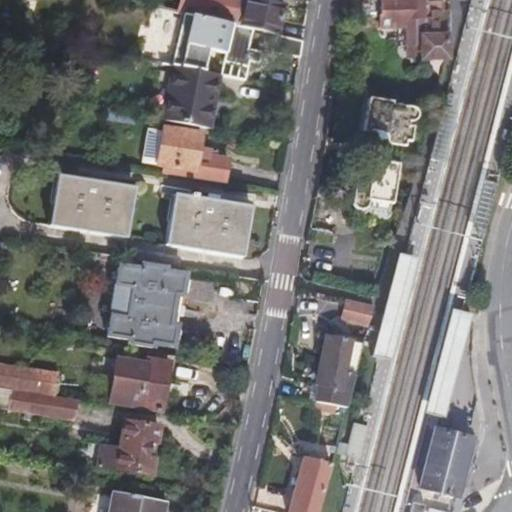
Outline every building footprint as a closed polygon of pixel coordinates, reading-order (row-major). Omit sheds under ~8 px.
[(239,26),(276,35),(284,3),(268,0),(230,0),(228,9),(242,13),(239,26)] [(446,58),(451,58),(450,36),(452,36),(451,11),(434,11),(433,2),(429,2),(428,0),(381,0),(382,14),(380,14),(380,27),(410,26),(412,59),(446,58)] [(178,67),(217,76),(226,31),(188,22),(178,67)] [(299,57),(302,41),(282,36),(278,52),(299,57)] [(206,129),(217,76),(178,67),(172,66),(162,121),(206,129)] [(341,160),(336,187),(341,188),(352,189),(351,197),(350,204),(351,204),(351,207),(352,211),(355,213),(358,214),(362,214),(364,213),(366,212),(368,209),(369,201),(390,205),(392,205),(399,165),(384,162),(387,145),(404,148),(405,142),(411,142),(414,128),(408,126),(409,122),(412,121),(415,119),(417,116),(417,115),(417,113),(416,109),(392,104),(392,101),(368,96),(362,131),(367,131),(366,135),(362,134),(361,141),(365,145),(363,153),(358,152),(357,162),(343,160),(341,160)] [(161,166),(159,174),(222,185),(226,160),(208,156),(210,149),(200,147),(203,135),(161,127),(158,139),(152,164),(161,166)] [(132,159),(152,164),(158,139),(138,134),(132,159)] [(323,138),(321,147),(338,149),(342,150),(343,145),(344,141),(323,138)] [(343,145),(342,150),(344,150),(358,152),(363,153),(365,145),(344,141),(343,145)] [(332,187),(336,187),(341,160),(336,159),(332,187)] [(126,190),(49,177),(41,228),(117,240),(126,190)] [(352,189),(341,188),(347,197),(351,197),(352,189)] [(242,210),(165,197),(158,247),(234,259),(242,210)] [(388,212),(390,205),(369,201),(368,209),(388,212)] [(376,345),(373,355),(393,360),(419,258),(405,255),(399,253),(395,270),(385,308),(385,310),(380,330),(376,345)] [(135,289),(135,292),(178,300),(182,279),(163,275),(163,271),(141,268),(140,272),(118,268),(115,285),(135,289)] [(259,305),(262,283),(232,278),(229,301),(259,305)] [(178,300),(135,292),(130,320),(110,317),(106,340),(130,344),(128,349),(150,352),(151,347),(170,351),(178,300)] [(374,308),(374,307),(346,299),(341,319),(369,326),(374,308)] [(455,308),(451,307),(424,416),(427,417),(429,417),(436,419),(437,420),(445,422),(449,399),(460,351),(468,311),(455,308)] [(364,342),(324,333),(313,386),(316,387),(315,390),(317,391),(341,394),(345,378),(354,380),(364,342)] [(159,414),(168,366),(147,363),(145,372),(117,367),(111,407),(159,414)] [(58,375),(0,365),(0,387),(54,396),(58,375)] [(317,391),(315,390),(313,403),(346,409),(354,380),(345,378),(341,394),(317,391)] [(13,393),(0,390),(0,411),(9,413),(13,393)] [(72,424),(76,403),(13,393),(9,413),(72,424)] [(330,431),(332,423),(310,418),(304,451),(287,509),(297,511),(319,511),(333,459),(330,458),(336,432),(330,431)] [(363,425),(356,423),(346,455),(348,455),(357,458),(360,459),(369,427),(363,425)] [(156,432),(123,426),(117,452),(100,449),(96,471),(147,481),(156,432)] [(413,490),(453,501),(468,443),(452,439),(432,433),(429,432),(426,443),(423,456),(418,472),(413,490)] [(113,495),(109,511),(165,511),(166,506),(113,495)] [(422,511),(424,506),(411,503),(408,511),(422,511)]
